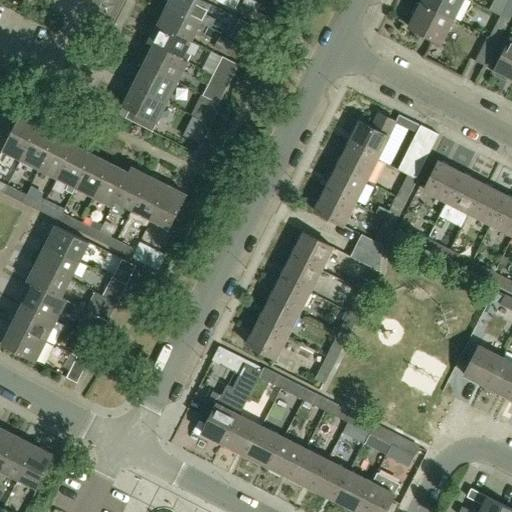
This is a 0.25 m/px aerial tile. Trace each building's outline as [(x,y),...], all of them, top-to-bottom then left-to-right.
[(210,4),(201,0),(170,0),(167,6),(201,23),(212,28),(216,20),(205,14),(210,4)] [(216,0),(216,1),(235,10),(238,3),(232,0),(216,0)] [(453,19),(462,0),(421,0),(420,2),(453,19)] [(511,0),(507,0),(500,16),(509,20),(511,13),(511,0)] [(441,43),(453,19),(420,2),(408,26),(441,43)] [(235,10),(253,20),(257,12),(238,3),(235,10)] [(192,41),(201,23),(167,6),(158,24),(192,41)] [(275,31),(279,23),(257,12),(253,20),(260,23),(275,31)] [(489,37),(498,42),(509,20),(500,16),(489,37)] [(248,46),(257,28),(239,19),(230,37),(248,46)] [(186,52),(192,41),(158,24),(148,43),(153,46),(154,45),(182,60),(183,59),(188,62),(191,55),(186,52)] [(236,59),(242,47),(219,36),(213,48),(236,59)] [(498,42),(489,37),(487,36),(475,61),(485,66),(498,42)] [(511,79),(511,37),(494,71),(511,79)] [(144,65),(178,82),(186,65),(188,62),(183,59),(182,60),(154,45),(153,46),(144,65)] [(229,83),(238,65),(222,57),(213,75),(219,78),(229,83)] [(167,103),(178,82),(144,65),(133,86),(167,103)] [(219,78),(213,75),(205,90),(221,98),(227,86),(229,83),(219,78)] [(127,118),(153,131),(167,103),(133,86),(123,107),(131,110),(127,118)] [(211,119),(218,103),(204,96),(196,111),(211,119)] [(377,159),(389,136),(396,122),(378,113),(371,127),(359,121),(347,144),(377,159)] [(21,160),(39,126),(20,117),(19,118),(3,151),(21,160)] [(398,169),(407,174),(416,179),(439,134),(420,125),(398,169)] [(39,169),(57,135),(39,126),(21,160),(39,169)] [(58,179),(75,144),(57,135),(39,169),(58,179)] [(72,194),(76,188),(93,154),(75,144),(58,179),(69,184),(65,191),(72,194)] [(366,181),(377,159),(347,144),(336,166),(366,181)] [(94,197),(111,163),(93,154),(76,188),(94,197)] [(446,202),(461,173),(438,161),(423,190),(446,202)] [(130,172),(129,172),(111,163),(94,197),(113,207),(116,201),(115,201),(130,172)] [(355,203),(366,181),(336,166),(325,188),(355,203)] [(133,210),(150,176),(132,167),(129,172),(130,172),(115,201),(116,201),(133,210)] [(468,213),(483,184),(461,173),(446,202),(468,213)] [(396,197),(405,201),(416,179),(407,174),(396,197)] [(151,219),(168,185),(150,176),(133,210),(151,219)] [(0,190),(5,193),(8,186),(0,181),(0,190)] [(491,224),(505,195),(483,184),(468,213),(491,224)] [(172,225),(187,195),(168,185),(151,219),(170,229),(172,225)] [(5,193),(23,202),(26,195),(8,186),(5,193)] [(343,226),(355,203),(325,188),(314,211),(343,226)] [(45,204),(26,195),(23,202),(35,208),(41,212),(45,204)] [(511,235),(511,198),(505,195),(491,224),(511,235)] [(396,197),(385,219),(394,223),(405,201),(396,197)] [(41,212),(59,221),(63,213),(45,204),(41,212)] [(77,221),(63,213),(59,221),(74,228),(77,221)] [(390,230),(394,223),(385,219),(374,241),(373,241),(382,246),(390,230)] [(95,239),(99,232),(103,225),(93,220),(90,227),(85,225),(81,232),(95,239)] [(90,243),(56,225),(46,244),(80,261),(90,243)] [(423,247),(428,239),(405,227),(401,236),(423,247)] [(113,239),(99,232),(95,239),(110,246),(113,239)] [(321,270),(332,247),(303,232),(291,255),(321,270)] [(381,259),(382,246),(373,241),(374,241),(361,234),(356,245),(381,259)] [(423,247),(446,259),(450,250),(428,239),(423,247)] [(140,242),(136,251),(132,258),(139,261),(158,271),(166,255),(140,242)] [(118,250),(132,258),(136,251),(121,243),(118,250)] [(71,280),(80,261),(46,244),(37,263),(71,280)] [(381,259),(356,245),(350,257),(372,268),(372,267),(380,271),(381,259)] [(90,247),(87,257),(113,265),(117,255),(90,247)] [(446,259),(468,270),(472,261),(450,250),(446,259)] [(310,292),(321,270),(291,255),(280,277),(310,292)] [(122,259),(112,278),(127,286),(136,266),(122,259)] [(468,270),(490,281),(494,273),(472,261),(468,270)] [(62,297),(71,280),(37,263),(27,281),(33,284),(33,283),(62,298),(62,297)] [(361,290),(369,294),(380,271),(372,267),(372,268),(361,290)] [(506,289),(511,293),(511,292),(511,281),(494,273),(490,281),(506,289)] [(299,314),(310,292),(280,277),(269,299),(299,314)] [(106,298),(117,304),(127,286),(112,278),(103,296),(106,298)] [(56,321),(67,300),(62,297),(62,298),(33,283),(33,284),(23,304),(56,321)] [(350,312),(358,316),(369,294),(361,290),(350,312)] [(501,304),(511,309),(511,298),(505,295),(501,304)] [(97,316),(108,322),(117,304),(106,298),(97,316)] [(287,336),(299,314),(269,299),(258,321),(287,336)] [(46,341),(56,321),(23,304),(13,324),(46,341)] [(72,306),(68,317),(88,325),(93,313),(72,306)] [(350,312),(338,334),(346,338),(358,316),(350,312)] [(87,337),(98,342),(104,329),(108,322),(97,316),(87,337)] [(277,357),(287,336),(258,321),(247,344),(276,359),(277,357)] [(46,341),(13,324),(2,345),(36,362),(46,341)] [(98,342),(87,337),(82,334),(72,354),(77,357),(88,362),(91,356),(98,342)] [(338,334),(327,357),(335,361),(346,338),(338,334)] [(240,357),(219,346),(212,361),(238,375),(232,387),(226,384),(220,396),(211,391),(200,414),(208,419),(201,433),(224,445),(239,415),(258,377),(257,376),(262,367),(240,356),(240,357)] [(487,387),(501,358),(479,346),(464,375),(487,387)] [(88,362),(77,357),(66,378),(77,383),(88,362)] [(276,359),(272,366),(284,373),(289,363),(277,357),(276,359)] [(324,383),(335,361),(327,357),(316,379),(324,383)] [(509,398),(511,391),(511,363),(501,358),(487,387),(509,398)] [(281,388),(285,379),(263,368),(258,377),(281,388)] [(303,399),(307,390),(285,379),(281,388),(303,399)] [(317,395),(307,390),(303,399),(325,410),(329,402),(317,395)] [(347,421),(351,413),(329,402),(325,410),(347,421)] [(369,433),(373,424),(351,413),(347,421),(369,433)] [(246,456),(261,426),(239,415),(224,445),(246,456)] [(396,435),(373,424),(369,433),(384,440),(391,444),(396,435)] [(268,467),(283,438),(261,426),(246,456),(268,467)] [(0,469),(0,470),(18,436),(0,427),(0,469)] [(396,435),(391,444),(414,455),(418,447),(396,435)] [(19,479),(36,445),(18,436),(0,470),(19,479)] [(290,478),(305,449),(283,438),(268,467),(290,478)] [(386,454),(391,444),(384,440),(379,450),(386,454)] [(37,489),(54,455),(36,445),(19,479),(37,489)] [(312,489),(327,460),(305,449),(290,478),(312,489)] [(335,501),(349,471),(327,460),(312,489),(335,501)] [(357,511),(372,482),(349,471),(335,501),(357,511)] [(357,511),(385,511),(399,484),(377,473),(372,482),(357,511)] [(511,511),(511,509),(471,489),(467,497),(482,505),(478,511),(511,511)]
